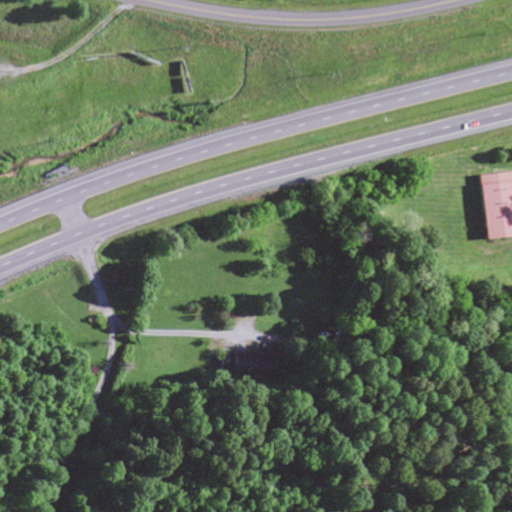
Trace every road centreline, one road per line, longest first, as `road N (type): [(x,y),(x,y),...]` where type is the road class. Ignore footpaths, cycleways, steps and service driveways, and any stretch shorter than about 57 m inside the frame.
road 1 (primary): [(0,268),(210,192),(511,114)]
road 2 (primary): [(511,72),(204,151),(0,224)]
road 3 (secondary): [(459,0),(319,20),(141,0)]
